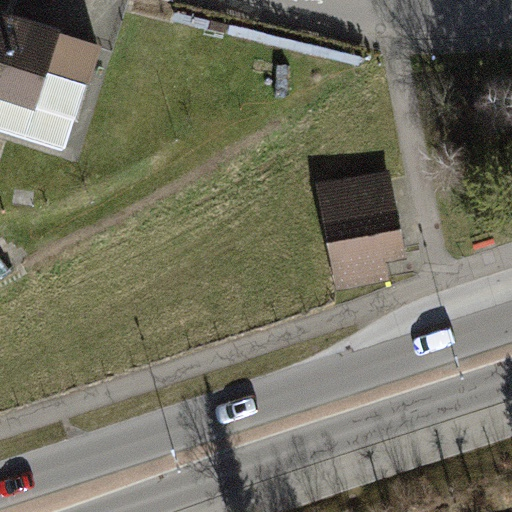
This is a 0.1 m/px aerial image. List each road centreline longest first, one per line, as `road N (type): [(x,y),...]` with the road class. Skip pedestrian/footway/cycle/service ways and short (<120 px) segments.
road 1 (secondary): [(37,511),(511,352)]
road 2 (residential): [(511,5),(388,11),(306,0)]
